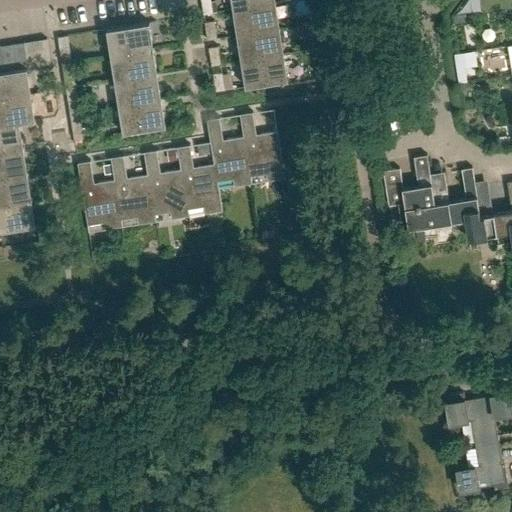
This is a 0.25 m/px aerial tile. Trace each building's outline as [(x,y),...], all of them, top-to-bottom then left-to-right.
[(201,0),(204,14),(213,12),(211,0),(201,0)] [(231,0),(233,9),(276,2),(275,0),(231,0)] [(237,34),(280,27),(276,2),(233,9),(237,34)] [(208,39),(217,38),(214,20),(205,21),(208,39)] [(111,54),(154,47),(149,21),(107,28),(111,54)] [(241,60),(284,53),(280,27),(237,34),(241,60)] [(61,54),(70,52),(67,35),(58,36),(61,54)] [(35,39),(39,65),(51,63),(47,38),(35,39)] [(28,67),(39,65),(35,39),(24,41),(28,67)] [(17,69),(27,67),(28,67),(24,41),(13,43),(17,69)] [(6,71),(17,69),(13,43),(2,45),(6,71)] [(212,65),(222,64),(219,46),(209,47),(212,65)] [(115,80),(158,73),(154,47),(111,54),(115,80)] [(458,52),(454,53),(458,81),(463,80),(466,80),(462,52),(458,52)] [(284,53),(241,60),(246,86),(288,80),(288,79),(284,53)] [(65,79),(74,77),(71,60),(62,62),(65,79)] [(0,98),(32,93),(27,67),(17,69),(6,71),(0,71),(0,98)] [(216,91),(226,89),(223,72),(213,73),(216,91)] [(119,106),(162,99),(158,73),(115,80),(119,106)] [(69,105),(78,103),(76,86),(66,88),(69,105)] [(0,124),(20,122),(36,119),(32,93),(0,98),(0,124)] [(162,99),(119,106),(123,132),(166,125),(162,99)] [(253,111),(241,113),(244,136),(244,135),(252,182),(251,174),(266,172),(267,180),(286,177),(278,130),(257,134),(253,111)] [(73,131),(82,129),(80,112),(70,113),(73,131)] [(207,119),(210,141),(214,163),(215,163),(219,187),(218,179),(233,177),(234,185),(252,182),(244,135),(244,136),(224,139),(220,116),(207,119)] [(0,151),(24,147),(20,122),(0,124),(0,151)] [(205,212),(223,209),(219,187),(215,163),(214,163),(194,166),(190,144),(177,146),(181,168),(182,168),(189,215),(188,207),(203,204),(205,212)] [(0,177),(28,173),(24,147),(0,151),(0,177)] [(157,149),(144,151),(148,173),(156,220),(155,212),(170,210),(172,217),(189,215),(182,168),(181,168),(161,171),(157,149)] [(124,154),(111,156),(114,179),(115,178),(123,225),(122,217),(137,215),(138,223),(156,220),(148,173),(127,177),(124,154)] [(451,220),(448,199),(434,201),(427,154),(416,156),(420,184),(403,186),(400,167),(384,169),(389,204),(405,201),(409,226),(451,220)] [(104,220),(105,228),(123,225),(115,178),(114,179),(94,182),(91,160),(78,162),(89,231),(90,230),(88,223),(104,220)] [(496,232),(493,212),(479,214),(472,167),(461,168),(466,196),(448,199),(451,220),(465,217),(468,237),(496,232)] [(0,203),(32,199),(28,173),(0,177),(0,203)] [(511,180),(507,181),(511,209),(493,212),(496,232),(510,230),(511,243),(511,180)] [(32,199),(0,203),(0,230),(36,224),(32,199)] [(511,390),(491,394),(494,415),(495,415),(511,412),(511,390)] [(499,442),(495,415),(494,415),(491,394),(446,401),(450,422),(471,419),(476,446),(499,442)] [(499,442),(476,446),(479,464),(457,468),(460,489),(505,481),(499,442)]
